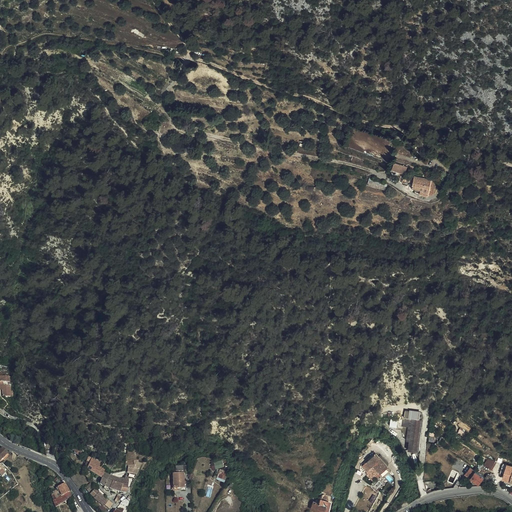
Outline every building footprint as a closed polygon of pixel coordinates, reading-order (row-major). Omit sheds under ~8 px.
[(422,150),(416,144),(412,147),(418,153),(422,150)] [(408,167),(394,162),(392,170),(405,174),(408,167)] [(428,196),(429,195),(432,180),(414,176),(412,188),(421,189),(420,194),(428,196)] [(388,184),(370,178),(368,184),(386,190),(388,184)] [(429,195),(434,194),(438,181),(435,181),(432,180),(429,195)] [(2,390),(2,396),(10,396),(10,391),(10,376),(6,376),(3,376),(3,372),(0,371),(0,381),(2,382),(2,390)] [(419,451),(422,423),(397,422),(396,427),(402,428),(403,426),(409,427),(407,441),(410,441),(409,450),(419,451)] [(77,448),(73,453),(79,456),(82,451),(77,448)] [(398,453),(393,455),(393,456),(397,463),(401,460),(398,453)] [(388,467),(376,454),(371,458),(371,457),(365,461),(366,463),(363,466),(367,471),(374,465),(381,474),(388,467)] [(96,475),(96,476),(98,469),(99,468),(99,467),(101,464),(98,462),(99,462),(100,461),(100,460),(99,459),(98,459),(97,459),(96,460),(96,461),(93,459),(88,457),(86,462),(90,463),(87,470),(92,473),(96,475)] [(489,458),(485,464),(492,469),(496,462),(489,458)] [(141,466),(142,464),(134,461),(134,465),(129,465),(129,469),(138,472),(139,472),(141,466)] [(96,476),(100,478),(101,479),(104,480),(107,481),(109,476),(103,474),(104,471),(99,468),(98,469),(96,476)] [(472,477),(471,478),(480,484),(485,478),(471,468),(467,473),(472,477)] [(224,482),(228,474),(218,470),(215,478),(224,482)] [(483,475),(489,480),(489,479),(491,476),(488,475),(489,473),(485,471),(483,475)] [(183,483),(183,474),(172,475),(173,489),(184,489),(184,486),(186,486),(185,483),(183,483)] [(122,486),(127,486),(127,482),(118,479),(110,477),(109,476),(107,481),(111,482),(112,483),(116,484),(122,486)] [(100,484),(105,487),(109,489),(112,483),(111,482),(107,481),(104,480),(101,479),(100,482),(100,484)] [(120,493),(122,486),(116,484),(112,483),(109,489),(105,487),(104,489),(105,489),(111,492),(116,494),(116,492),(120,493)] [(58,488),(62,496),(69,492),(65,484),(58,488)] [(55,507),(55,508),(67,501),(72,497),(69,492),(62,496),(52,501),(55,507)] [(103,507),(108,501),(98,493),(94,499),(102,506),(103,507)] [(318,511),(328,511),(330,503),(328,502),(322,500),(322,498),(322,497),(320,497),(320,498),(319,497),(318,500),(317,500),(316,503),(314,502),(313,504),(311,509),(318,511)] [(129,502),(126,500),(124,500),(122,502),(120,504),(127,509),(129,502)]
